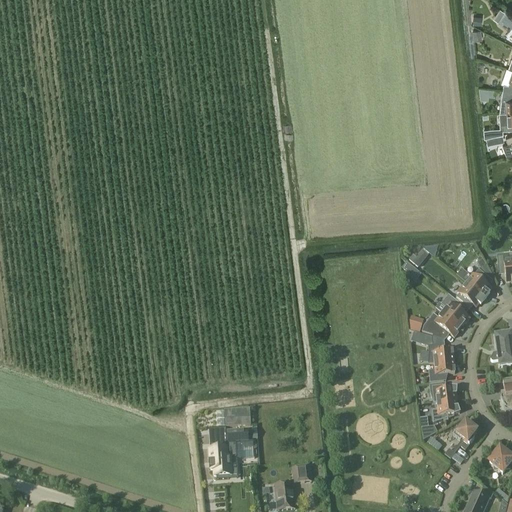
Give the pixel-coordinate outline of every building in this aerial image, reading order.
[(473,17),(472,24),(480,25),(481,17),(473,17)] [(480,40),(480,31),(472,30),(471,40),(480,40)] [(503,84),(503,90),(511,91),(511,73),(508,85),(503,84)] [(477,100),(487,100),(487,96),(493,97),(494,88),(477,88),(477,100)] [(502,96),(499,113),(507,113),(511,112),(511,91),(503,90),(502,96)] [(511,112),(507,113),(507,124),(502,125),(503,131),(511,130),(511,112)] [(508,144),(502,146),(507,157),(511,155),(511,154),(511,135),(505,138),(508,144)] [(511,258),(508,259),(508,256),(497,258),(498,274),(504,273),(505,284),(511,284),(511,285),(511,258)] [(461,270),(456,277),(465,284),(465,285),(485,301),(489,295),(488,294),(491,290),(488,288),(492,282),(494,280),(483,261),(478,265),(480,269),(478,271),(474,277),(472,275),(470,278),(461,270)] [(406,264),(401,269),(407,274),(411,268),(406,264)] [(428,270),(424,276),(432,282),(436,277),(428,270)] [(463,304),(461,306),(462,307),(468,312),(473,307),(476,309),(479,305),(480,307),(485,301),(465,285),(457,294),(459,295),(456,299),(463,304)] [(446,310),(442,315),(460,329),(464,325),(465,326),(469,321),(458,312),(462,307),(461,306),(448,296),(441,306),(446,310)] [(457,334),(460,329),(442,315),(438,319),(433,315),(423,327),(421,334),(437,338),(443,331),(454,340),(458,335),(457,334)] [(411,320),(409,325),(409,329),(420,333),(423,324),(411,320)] [(490,360),(490,361),(491,362),(492,363),(493,363),(498,362),(499,368),(511,366),(511,334),(494,337),(496,354),(493,354),(491,359),(490,360)] [(428,366),(434,366),(453,364),(452,352),(441,354),(440,347),(428,348),(429,355),(427,365),(428,366)] [(454,375),(453,364),(434,366),(435,372),(428,372),(429,384),(443,383),(443,376),(454,375)] [(511,379),(502,381),(503,387),(503,394),(500,397),(505,407),(503,409),(511,413),(511,379)] [(442,385),(429,386),(429,394),(433,405),(436,405),(456,402),(456,396),(456,389),(450,389),(449,391),(443,391),(442,385)] [(437,412),(432,412),(432,418),(433,425),(443,421),(443,422),(448,422),(448,420),(453,418),(453,417),(459,415),(457,409),(456,402),(436,405),(437,412)] [(249,410),(224,412),(225,428),(250,426),(249,410)] [(418,419),(419,428),(427,428),(426,418),(418,419)] [(449,451),(445,456),(450,461),(460,449),(465,452),(468,448),(467,447),(467,446),(469,447),(474,441),(472,439),(477,434),(475,432),(476,430),(472,427),(471,429),(464,424),(460,430),(458,429),(452,437),(460,443),(453,454),(449,451)] [(423,442),(437,434),(434,428),(421,429),(423,442)] [(247,432),(225,433),(226,445),(247,444),(247,432)] [(226,449),(209,450),(210,462),(210,469),(211,469),(213,469),(214,478),(217,477),(218,479),(227,479),(228,477),(231,476),(230,460),(227,460),(226,449)] [(505,472),(510,471),(509,467),(511,463),(511,461),(508,459),(508,455),(503,455),(499,452),(496,456),(491,457),(492,461),(489,465),(493,468),(493,473),(498,472),(502,476),(505,472)] [(309,468),(293,470),(294,485),(311,483),(309,468)] [(276,503),(277,511),(282,511),(294,511),(293,501),(292,501),(292,496),(293,496),(292,485),(274,487),(274,488),(272,489),(274,503),(276,503)] [(490,501),(493,495),(483,487),(479,496),(473,493),(464,511),(483,511),(489,500),(490,501)] [(498,491),(494,495),(503,502),(507,498),(498,491)]
